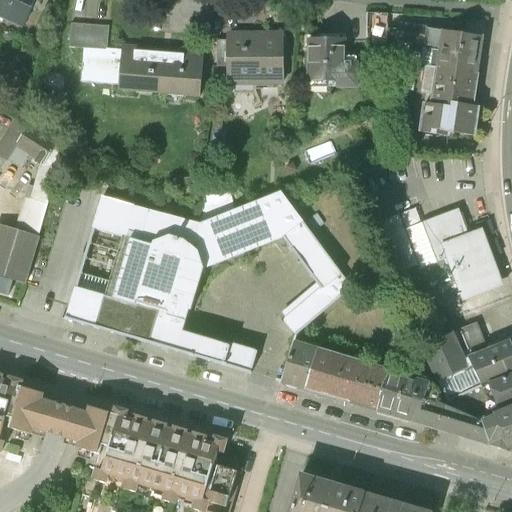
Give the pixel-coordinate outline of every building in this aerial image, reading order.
[(35,0),(0,0),(0,13),(9,17),(7,21),(23,29),(35,0)] [(68,47),(82,49),(107,51),(109,28),(70,24),(68,47)] [(442,33),(426,30),(425,38),(398,34),(397,42),(416,45),(413,64),(426,66),(437,68),(442,33)] [(442,33),(437,68),(477,74),(483,40),(442,33)] [(281,37),(229,38),(228,85),(282,86),(281,37)] [(345,38),(310,38),(311,84),(357,83),(357,60),(345,60),(345,38)] [(107,51),(82,49),(81,63),(95,64),(94,79),(118,81),(121,52),(107,51)] [(169,56),(121,52),(118,81),(118,91),(198,98),(202,56),(169,52),(169,56)] [(422,93),(432,95),(437,68),(426,66),(422,93)] [(432,95),(430,108),(449,111),(450,107),(471,110),(477,74),(437,68),(432,95)] [(430,108),(425,108),(421,134),(471,137),(475,111),(471,110),(450,107),(449,111),(430,108)] [(29,125),(18,117),(0,145),(0,153),(7,158),(15,146),(29,125)] [(58,144),(29,125),(15,146),(41,164),(43,166),(58,144)] [(41,164),(30,200),(47,205),(64,149),(58,144),(43,166),(41,164)] [(284,323),(284,324),(285,325),(294,337),(353,289),(281,193),(200,225),(158,214),(134,208),(134,207),(103,198),(88,246),(75,289),(65,322),(225,368),(233,342),(214,336),(212,342),(180,333),(184,321),(185,321),(188,311),(190,312),(202,270),(282,239),(317,285),(282,314),(285,318),(285,319),(284,320),(284,321),(284,323)] [(25,199),(16,230),(15,231),(38,238),(47,205),(30,200),(25,199)] [(457,211),(425,223),(404,231),(417,266),(418,266),(419,271),(418,271),(422,280),(431,304),(432,308),(460,298),(486,289),(473,252),(466,235),(457,211)] [(398,216),(374,224),(384,244),(392,250),(402,272),(417,266),(404,231),(398,216)] [(0,278),(25,285),(38,238),(15,231),(16,230),(0,225),(0,278)] [(503,287),(482,230),(466,235),(473,252),(486,289),(460,298),(462,303),(487,293),(503,287)] [(417,266),(402,272),(407,286),(422,280),(418,271),(419,271),(418,266),(417,266)] [(407,286),(416,310),(431,304),(422,280),(407,286)] [(431,304),(416,310),(424,331),(435,327),(429,309),(432,308),(431,304)] [(486,353),(474,325),(451,335),(463,363),(486,353)] [(421,346),(437,381),(466,371),(463,363),(451,335),(421,346)] [(235,342),(233,342),(225,368),(250,375),(256,352),(234,346),(235,342)] [(437,381),(448,404),(459,399),(482,388),(511,376),(511,346),(510,343),(486,353),(463,363),(466,371),(437,381)] [(319,352),(293,344),(281,384),(307,391),(319,352)] [(362,364),(319,352),(307,391),(349,403),(362,364)] [(390,372),(362,364),(349,403),(377,411),(390,372)] [(434,385),(390,372),(377,411),(490,446),(483,424),(464,416),(438,404),(440,397),(434,385)] [(0,453),(1,454),(3,443),(0,442),(0,437),(5,418),(11,397),(16,399),(19,388),(0,381),(2,377),(0,376),(0,453)] [(464,416),(483,424),(496,420),(494,414),(511,405),(511,376),(482,388),(459,399),(465,413),(464,416)] [(42,394),(19,388),(16,399),(11,397),(5,418),(12,420),(9,429),(30,436),(33,428),(57,436),(81,442),(79,450),(100,456),(103,447),(109,449),(110,449),(116,428),(111,426),(114,416),(91,409),(89,416),(64,409),(40,402),(42,394)] [(496,420),(483,424),(490,446),(510,452),(511,451),(511,405),(494,414),(496,420)] [(134,421),(114,416),(111,426),(116,428),(110,449),(109,449),(103,472),(97,470),(94,482),(106,485),(108,475),(127,481),(124,490),(135,494),(138,484),(167,492),(164,502),(176,506),(179,496),(197,501),(194,511),(197,511),(225,511),(236,478),(234,475),(232,472),(216,467),(214,467),(218,453),(223,455),(227,443),(215,440),(214,445),(205,442),(207,437),(195,434),(194,439),(189,438),(185,436),(187,431),(175,428),(174,433),(165,431),(167,426),(155,422),(154,427),(150,426),(145,425),(147,420),(135,416),(134,421)] [(361,511),(366,495),(302,476),(291,511),(361,511)] [(420,511),(366,495),(361,511),(420,511)]
